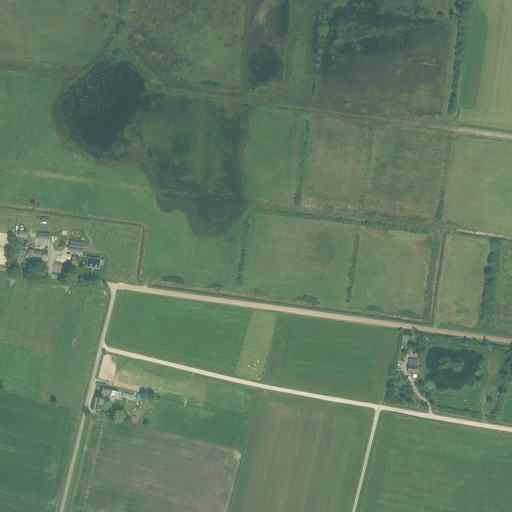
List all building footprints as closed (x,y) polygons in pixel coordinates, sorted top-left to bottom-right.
[(83,252),(84,242),(79,242),(70,240),(69,251),(83,252)] [(42,251),(28,249),(27,257),(41,259),(47,260),(48,251),(42,250),(42,251)] [(88,257),(86,267),(99,269),(100,259),(88,257)] [(413,373),(417,373),(418,360),(410,359),(408,372),(411,372),(410,374),(413,375),(413,373)] [(112,390),(103,387),(101,394),(110,396),(117,398),(118,391),(112,390)] [(100,399),(95,397),(92,410),(97,411),(100,399)]
